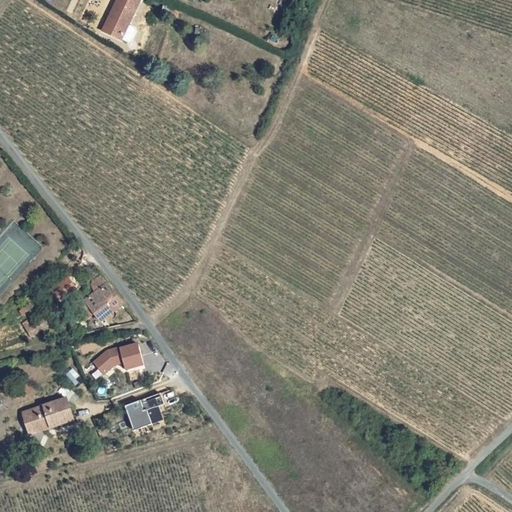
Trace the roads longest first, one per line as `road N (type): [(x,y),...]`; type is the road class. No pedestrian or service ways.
road 1 (track): [(326,0),(275,127),(175,303),(147,323),(0,356)]
road 2 (unclassified): [(286,511),(0,132)]
